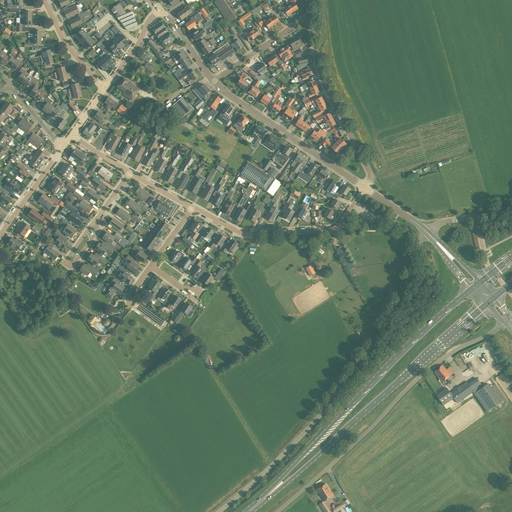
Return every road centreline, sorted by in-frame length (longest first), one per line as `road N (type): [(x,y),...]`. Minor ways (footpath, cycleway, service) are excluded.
road 1 (unclassified): [(218,511),(299,438),(353,373),(390,319),(427,231)]
road 2 (primary): [(473,287),(257,503)]
road 3 (primary): [(257,503),(487,303)]
road 4 (unclassified): [(504,322),(420,375),(275,511)]
road 5 (residential): [(364,187),(344,218),(322,231),(239,233),(191,207)]
road 6 (residential): [(364,187),(370,174),(322,79),(309,15)]
road 7 (tertiary): [(364,187),(214,81)]
